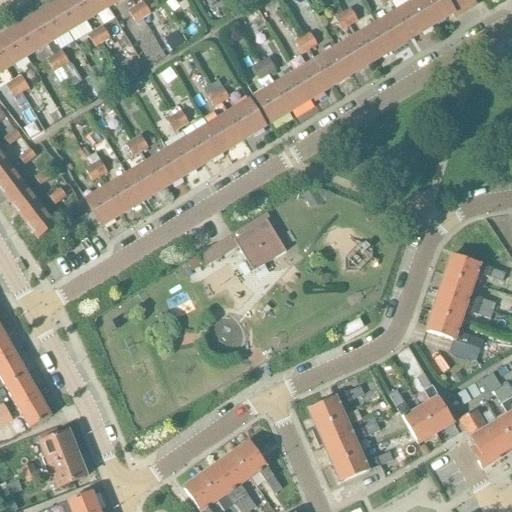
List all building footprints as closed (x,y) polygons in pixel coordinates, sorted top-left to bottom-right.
[(65,0),(52,8),(69,35),(89,23),(75,0),(65,0)] [(75,0),(89,23),(109,11),(103,0),(75,0)] [(103,0),(109,11),(126,0),(103,0)] [(434,26),(417,0),(414,0),(397,11),(413,38),(434,26)] [(417,0),(434,26),(452,15),(454,18),(476,5),(472,0),(417,0)] [(143,2),(139,5),(135,7),(143,20),(151,16),(143,2)] [(350,27),(342,14),(338,6),(329,11),(342,32),(350,27)] [(143,20),(135,7),(128,11),(132,18),(136,25),(143,20)] [(52,8),(32,20),(48,48),(53,56),(62,69),(68,80),(73,87),(82,82),(72,66),(69,65),(61,51),(74,44),(69,35),(52,8)] [(342,14),(350,27),(358,23),(350,9),(342,14)] [(413,38),(397,11),(376,23),(393,51),(413,38)] [(11,33),(28,60),(48,48),(32,20),(11,33)] [(393,51),(376,23),(356,36),(372,63),(393,51)] [(94,32),(102,44),(110,40),(102,27),(94,32)] [(102,44),(94,32),(87,36),(94,49),(102,44)] [(0,39),(0,59),(8,72),(28,60),(11,33),(0,39)] [(302,38),(301,39),(309,51),(317,47),(309,34),(302,38)] [(372,63),(356,36),(335,48),(352,76),(372,63)] [(309,51),(301,39),(294,43),(301,56),(309,51)] [(331,88),(352,76),(335,48),(315,60),(331,88)] [(68,80),(53,56),(46,61),(60,84),(68,80)] [(268,59),(260,64),(268,77),(276,72),(268,59)] [(294,73),(311,100),(331,88),(315,60),(294,73)] [(268,77),(260,64),(252,69),(260,82),(268,77)] [(311,100),(294,73),(274,85),(290,113),(311,100)] [(13,81),(21,94),(28,90),(21,76),(13,81)] [(87,83),(97,97),(104,93),(95,78),(87,83)] [(21,94),(13,81),(5,86),(13,99),(21,94)] [(290,113),(274,85),(253,98),(269,125),(290,113)] [(221,87),(214,91),(222,105),(229,100),(221,87)] [(214,91),(206,96),(214,109),(222,105),(214,91)] [(227,113),(244,141),(265,128),(248,100),(227,113)] [(173,117),(181,129),(188,125),(181,112),(173,117)] [(244,141),(227,113),(207,126),(224,154),(244,141)] [(181,129),(173,117),(166,121),(173,134),(181,129)] [(224,154),(207,126),(186,138),(203,166),(224,154)] [(3,139),(10,147),(21,138),(14,130),(3,139)] [(132,141),(140,154),(148,150),(140,137),(132,141)] [(203,166),(186,138),(166,150),(183,178),(203,166)] [(140,154),(132,141),(125,146),(133,159),(140,154)] [(36,158),(30,151),(29,150),(18,159),(25,167),(36,158)] [(183,178),(166,150),(146,163),(163,191),(183,178)] [(0,173),(10,166),(0,153),(0,173)] [(92,166),(99,179),(107,174),(95,154),(87,159),(91,166),(92,166)] [(163,191),(146,163),(125,175),(142,203),(163,191)] [(0,190),(7,200),(25,186),(10,166),(0,173),(0,190)] [(92,166),(91,166),(84,170),(92,183),(99,179),(92,166)] [(34,179),(40,187),(51,179),(45,171),(34,179)] [(142,203),(125,175),(105,188),(122,216),(142,203)] [(61,177),(54,182),(60,190),(67,184),(61,177)] [(23,219),(40,206),(25,186),(7,200),(23,219)] [(84,200),(101,228),(122,216),(105,188),(84,200)] [(313,189),(302,196),(311,211),(322,205),(313,189)] [(49,198),(55,207),(66,198),(60,190),(49,198)] [(40,206),(23,219),(38,240),(56,226),(40,206)] [(233,235),(230,237),(237,249),(252,273),(286,253),(270,228),(274,226),(267,214),(234,234),(233,235)] [(198,256),(197,257),(198,258),(204,269),(220,259),(213,247),(198,256)] [(444,276),(474,286),(477,275),(502,284),(505,274),(451,256),(444,276)] [(438,295),(492,313),(495,304),(470,296),(474,286),(444,276),(438,295)] [(432,314),(461,324),(465,313),(490,321),(492,313),(438,295),(432,314)] [(461,324),(432,314),(425,333),(453,342),(449,354),(476,363),(483,342),(458,334),(461,324)] [(358,320),(341,330),(346,338),(363,329),(358,320)] [(0,362),(14,354),(2,333),(0,333),(0,362)] [(0,381),(4,388),(27,375),(14,354),(0,362),(0,381)] [(456,385),(463,380),(458,373),(451,378),(456,385)] [(16,409),(39,396),(27,375),(4,388),(16,409)] [(419,408),(435,435),(453,424),(424,375),(416,380),(429,403),(419,408)] [(482,381),(475,384),(485,402),(492,399),(482,382),(482,381)] [(511,391),(508,384),(500,388),(511,408),(511,391)] [(474,385),(466,390),(473,400),(480,396),(474,385)] [(359,388),(308,411),(316,430),(344,417),(340,407),(364,396),(360,388),(359,388)] [(511,408),(500,388),(493,393),(507,416),(497,422),(511,447),(511,408)] [(471,402),(464,391),(457,395),(463,406),(471,402)] [(435,435),(419,408),(410,414),(404,404),(396,392),(388,396),(417,445),(435,435)] [(16,409),(28,431),(51,418),(39,396),(16,409)] [(476,410),(458,421),(464,432),(475,449),(470,451),(477,462),(481,470),(498,460),(497,458),(511,448),(511,447),(497,422),(486,428),(481,420),(476,410)] [(490,412),(482,417),(488,426),(495,422),(490,412)] [(8,414),(0,418),(0,429),(0,430),(13,423),(8,414)] [(344,417),(316,430),(324,448),(376,425),(373,417),(362,422),(349,428),(344,417)] [(376,425),(324,448),(332,466),(360,454),(356,443),(380,433),(376,425)] [(47,469),(77,456),(68,433),(37,445),(47,469)] [(232,455),(250,480),(258,474),(274,496),(282,490),(249,443),(232,455)] [(375,458),(364,463),(360,454),(332,466),(340,485),(393,462),(389,453),(375,459),(375,458)] [(216,467),(247,511),(250,511),(256,508),(241,487),(250,480),(232,455),(216,467)] [(77,456),(47,469),(55,491),(86,479),(77,456)] [(32,465),(21,469),(23,477),(35,473),(32,465)] [(199,478),(217,503),(226,497),(236,511),(247,511),(216,467),(199,478)] [(35,473),(23,477),(24,478),(26,485),(38,481),(35,474),(35,473)] [(217,503),(199,478),(183,490),(198,511),(209,511),(208,509),(217,503)] [(1,486),(0,486),(0,487),(5,498),(9,496),(10,497),(22,492),(18,482),(16,483),(5,487),(4,484),(1,486)] [(66,503),(66,504),(69,511),(99,511),(92,493),(66,503)] [(3,505),(0,506),(0,509),(1,511),(17,511),(18,511),(13,501),(9,503),(7,504),(3,505)]
